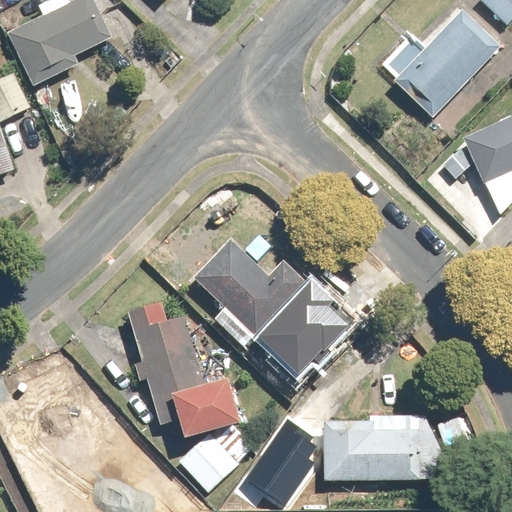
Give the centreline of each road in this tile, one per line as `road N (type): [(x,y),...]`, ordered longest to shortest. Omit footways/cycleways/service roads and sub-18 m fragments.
road 1 (residential): [(511,376),(484,326),(436,273),(236,88)]
road 2 (residential): [(0,306),(236,88)]
road 3 (residential): [(236,88),(320,0)]
